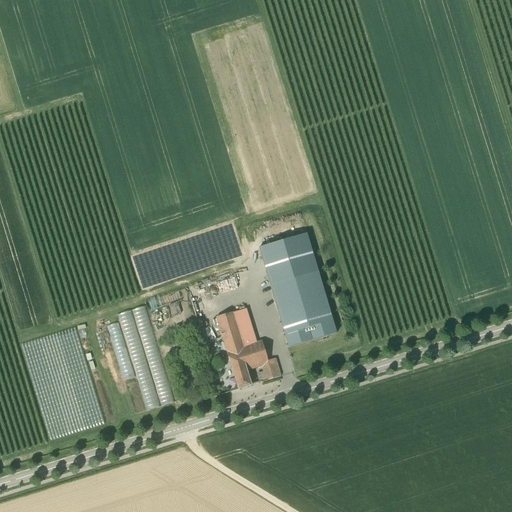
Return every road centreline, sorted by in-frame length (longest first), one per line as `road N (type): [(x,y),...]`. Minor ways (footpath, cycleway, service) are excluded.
road 1 (tertiary): [(0,484),(511,325)]
road 2 (track): [(294,511),(204,458),(186,438)]
